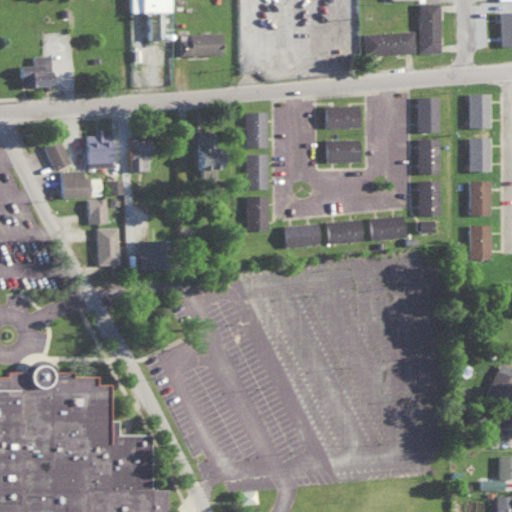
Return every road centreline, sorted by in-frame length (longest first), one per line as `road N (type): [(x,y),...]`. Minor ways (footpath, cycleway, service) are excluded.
road 1 (tertiary): [(0,111),(511,70)]
road 2 (residential): [(213,511),(10,128),(9,111)]
